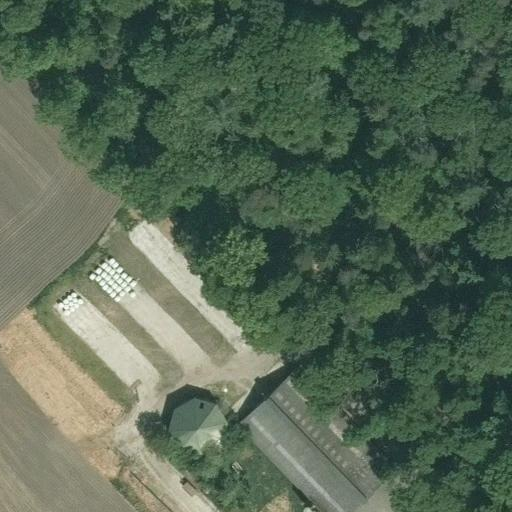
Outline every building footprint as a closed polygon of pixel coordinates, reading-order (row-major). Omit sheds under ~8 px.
[(124,303),(136,295),(117,266),(105,274),(124,303)] [(94,322),(95,339),(112,339),(111,322),(94,322)] [(308,354),(296,329),(240,356),(253,381),(308,354)] [(323,511),(350,511),(396,468),(298,367),(239,424),(323,511)] [(227,427),(227,424),(227,422),(227,419),(226,417),(225,414),(224,412),(223,410),(222,407),(220,405),(219,404),(217,402),(215,400),(213,399),(210,398),(208,397),(206,396),(203,395),(201,395),(198,395),(193,395),(190,396),(188,397),(186,398),(183,399),(181,400),(179,402),(177,404),(176,405),(174,407),(173,410),(172,412),(171,414),(170,417),(169,419),(169,422),(169,424),(169,427),(169,429),(170,432),(171,434),(172,436),(173,439),(174,441),(176,443),(177,445),(179,446),(181,448),(183,449),(186,451),(190,452),(193,453),(195,453),(198,453),(201,453),(203,453),(206,452),(208,451),(210,451),(213,449),(215,448),(217,446),(219,445),(220,443),(222,441),(223,439),(224,436),(225,434),(226,432),(227,429),(227,427)] [(113,432),(117,450),(139,445),(135,427),(113,432)]
